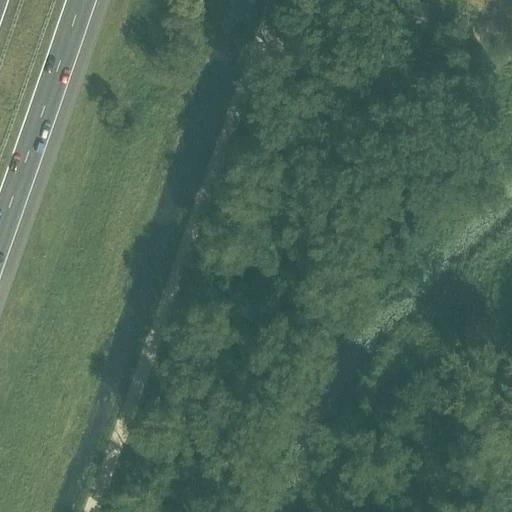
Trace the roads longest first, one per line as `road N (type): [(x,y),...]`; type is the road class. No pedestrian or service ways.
road 1 (track): [(93,511),(258,45)]
road 2 (motorway): [(0,222),(80,0)]
